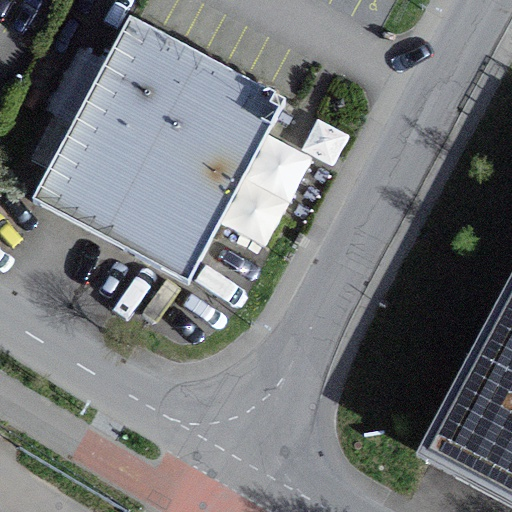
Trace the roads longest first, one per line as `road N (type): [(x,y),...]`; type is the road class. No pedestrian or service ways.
road 1 (unclassified): [(232,461),(484,0)]
road 2 (residential): [(232,461),(0,317)]
